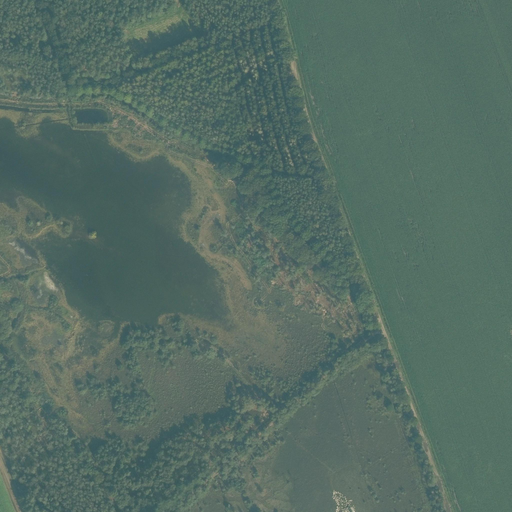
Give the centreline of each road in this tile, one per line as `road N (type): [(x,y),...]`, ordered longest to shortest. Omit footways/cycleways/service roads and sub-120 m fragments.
road 1 (track): [(34,0),(72,93),(103,90),(277,173),(325,179),(380,328)]
road 2 (track): [(170,511),(380,328)]
road 3 (track): [(380,328),(448,511)]
road 4 (track): [(325,179),(271,0)]
